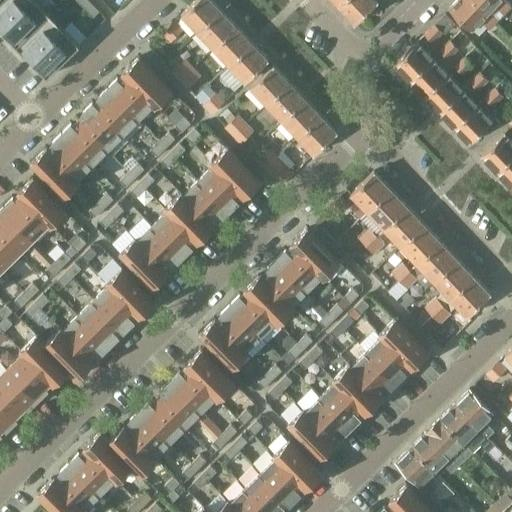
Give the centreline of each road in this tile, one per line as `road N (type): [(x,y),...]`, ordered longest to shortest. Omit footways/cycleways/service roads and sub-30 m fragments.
road 1 (residential): [(0,486),(363,135)]
road 2 (residential): [(511,318),(319,511)]
road 3 (residential): [(511,282),(363,135)]
road 4 (residential): [(156,0),(33,120)]
